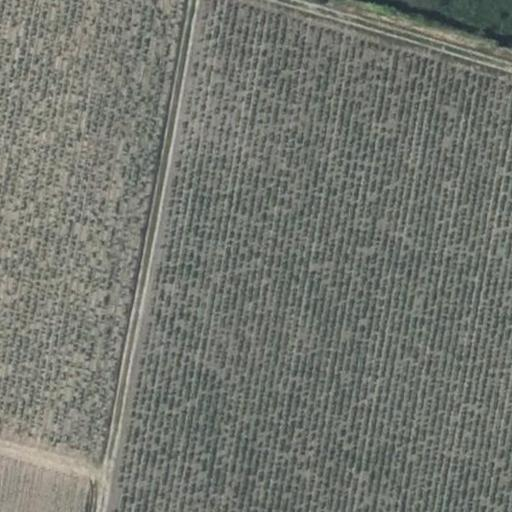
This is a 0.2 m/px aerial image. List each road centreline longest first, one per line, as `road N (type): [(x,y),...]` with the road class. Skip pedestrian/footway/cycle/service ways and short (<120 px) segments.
road 1 (track): [(188,0),(100,471)]
road 2 (track): [(511,68),(279,0)]
road 3 (track): [(0,440),(100,471),(93,511)]
